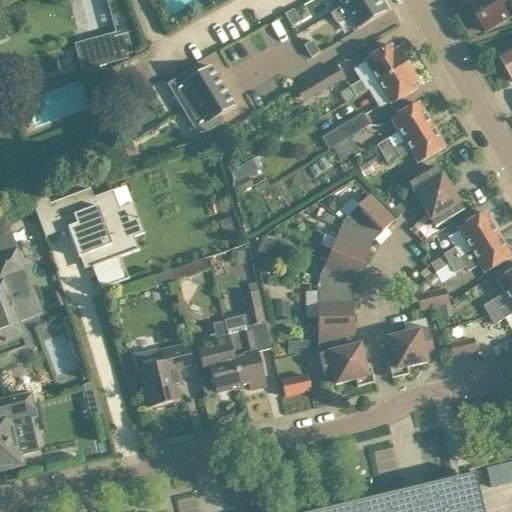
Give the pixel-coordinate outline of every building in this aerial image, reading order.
[(386,14),(377,0),(347,0),(341,4),(343,8),(330,15),(336,25),(349,17),(357,31),(386,14)] [(511,0),(479,0),(470,6),(479,20),(476,21),(480,29),(483,27),(487,33),(504,22),(511,17),(511,0)] [(292,9),(284,15),(285,17),(292,27),(300,22),(292,9)] [(127,34),(75,48),(82,74),(127,61),(126,56),(132,54),(127,34)] [(312,41),(303,46),(311,58),(319,53),(312,41)] [(363,63),(376,84),(407,65),(397,49),(394,51),(391,45),(374,56),(363,63)] [(511,79),(511,49),(501,56),(507,67),(505,68),(511,79)] [(407,65),(376,84),(390,106),(417,89),(414,83),(417,81),(407,65)] [(335,66),(307,83),(315,96),(343,79),(335,66)] [(166,85),(182,112),(222,87),(210,67),(195,76),(191,70),(166,85)] [(350,88),(355,97),(366,90),(361,81),(350,88)] [(235,108),(222,87),(182,112),(197,136),(208,132),(223,123),(220,117),(235,108)] [(390,120),(403,143),(432,125),(418,103),(390,120)] [(322,138),(329,150),(332,148),(334,151),(326,156),(329,160),(336,156),(339,160),(353,152),(346,140),(370,125),(363,113),(322,138)] [(432,125),(403,143),(416,165),(428,158),(445,148),(432,125)] [(127,129),(117,132),(122,146),(132,142),(127,129)] [(376,146),(382,155),(393,149),(387,139),(376,146)] [(132,142),(122,146),(127,159),(137,155),(132,142)] [(393,149),(382,155),(387,164),(398,158),(393,149)] [(330,167),(324,157),(316,162),(323,172),(330,167)] [(254,161),(233,171),(237,181),(258,171),(254,161)] [(366,163),(357,169),(363,178),(372,173),(366,163)] [(321,174),(316,164),(309,168),(314,178),(321,174)] [(409,185),(422,207),(451,189),(443,174),(441,175),(437,167),(409,185)] [(254,189),(248,180),(235,188),(240,197),(254,189)] [(90,189),(49,205),(55,220),(63,217),(78,258),(87,255),(100,289),(99,289),(100,290),(129,280),(128,278),(124,280),(116,259),(111,246),(134,238),(144,234),(133,204),(119,209),(113,191),(93,198),(90,189)] [(451,189),(422,207),(435,228),(463,211),(459,204),(460,203),(451,189)] [(343,221),(373,241),(394,222),(381,209),(369,196),(343,221)] [(324,206),(334,212),(339,204),(329,199),(324,206)] [(0,263),(18,257),(1,214),(0,213),(0,263)] [(437,262),(442,269),(469,254),(499,235),(485,213),(457,231),(463,242),(454,248),(454,249),(442,256),(443,258),(437,262)] [(324,214),(320,222),(331,227),(334,220),(324,214)] [(224,238),(240,233),(235,217),(219,222),(224,238)] [(330,253),(363,267),(373,241),(343,221),(335,241),(330,253)] [(432,276),(426,281),(417,289),(422,294),(439,280),(440,283),(464,268),(465,268),(468,273),(477,267),(483,276),(511,257),(499,235),(469,254),(442,269),(432,276)] [(275,243),(263,238),(262,238),(257,253),(270,257),(275,243)] [(244,265),(245,252),(231,251),(230,264),(244,265)] [(317,286),(353,292),(363,267),(330,253),(317,286)] [(18,257),(0,263),(0,356),(26,347),(11,308),(17,306),(12,292),(29,286),(18,257)] [(192,276),(188,263),(175,267),(176,269),(172,270),(175,282),(192,276)] [(175,282),(172,270),(153,277),(156,287),(175,282)] [(511,272),(497,282),(510,303),(511,302),(511,272)] [(226,327),(228,336),(240,388),(248,386),(249,391),(266,387),(252,326),(265,323),(255,283),(247,285),(250,294),(241,296),(247,322),(226,327)] [(318,320),(353,319),(353,292),(317,286),(317,292),(318,320)] [(416,297),(419,311),(439,306),(449,303),(445,290),(416,297)] [(483,307),(488,316),(500,310),(494,301),(483,307)] [(275,304),(275,318),(288,318),(288,303),(275,304)] [(449,303),(439,306),(442,319),(452,316),(449,303)] [(500,310),(488,316),(494,326),(505,319),(500,310)] [(319,355),(354,347),(353,319),(318,320),(319,355)] [(425,356),(434,353),(428,329),(387,339),(394,367),(399,369),(401,377),(409,375),(407,368),(427,363),(425,356)] [(240,388),(228,336),(215,339),(214,336),(203,338),(204,342),(196,344),(203,372),(210,370),(211,375),(199,378),(203,394),(215,392),(215,394),(240,388)] [(449,346),(452,358),(476,352),(473,340),(449,346)] [(288,343),(289,355),(302,354),(301,341),(288,343)] [(511,344),(511,343),(498,345),(500,355),(511,353),(511,344)] [(360,345),(354,347),(319,355),(325,380),(333,378),(335,385),(355,381),(357,388),(365,386),(363,378),(367,373),(360,345)] [(136,354),(140,369),(149,409),(153,408),(156,410),(162,409),(164,406),(179,402),(176,389),(182,388),(178,372),(193,368),(188,346),(157,354),(156,350),(136,354)] [(311,392),(308,377),(281,382),(284,397),(311,392)] [(85,401),(86,407),(94,404),(89,388),(80,391),(83,402),(85,401)] [(0,467),(20,463),(12,429),(23,426),(22,419),(34,416),(29,395),(0,401),(0,467)] [(482,511),(474,475),(419,488),(420,490),(396,496),(395,494),(390,495),(390,497),(366,503),(366,501),(361,502),(361,504),(337,510),(337,508),(332,509),(332,511),(327,511),(482,511)]
